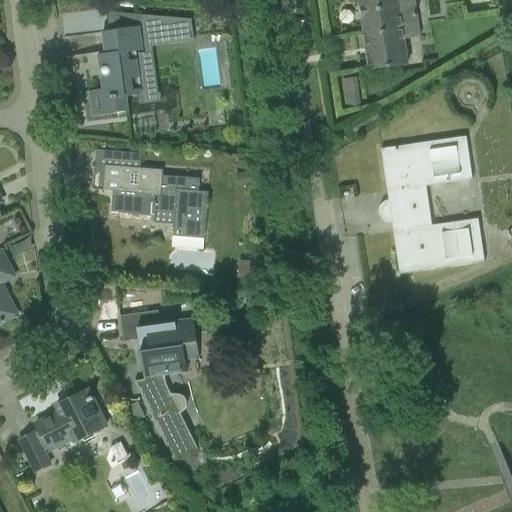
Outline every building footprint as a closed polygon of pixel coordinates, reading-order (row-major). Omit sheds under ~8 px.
[(412,0),(358,0),(369,71),(406,65),(403,40),(419,38),(412,0)] [(139,28),(121,30),(101,33),(104,55),(97,56),(102,90),(88,92),(91,116),(127,111),(125,97),(140,95),(134,53),(142,52),(139,28)] [(356,78),(341,81),(345,111),(360,108),(356,78)] [(399,275),(418,272),(483,263),(477,220),(431,227),(425,188),(471,181),(465,138),(380,150),(386,193),(391,193),(392,201),(387,201),(385,202),(383,203),(382,204),(380,205),(379,207),(378,209),(378,210),(377,212),(377,214),(378,216),(378,217),(379,219),(380,221),(382,223),(384,224),(386,225),(389,225),(390,225),(396,224),(397,232),(392,233),(399,275)] [(104,166),(102,192),(112,193),(110,213),(130,215),(173,219),(171,238),(203,241),(207,194),(197,193),(198,180),(183,179),(161,177),(161,172),(140,170),(124,168),(104,166)] [(247,173),(235,176),(238,188),(250,185),(247,173)] [(11,260),(26,254),(21,238),(5,244),(11,260)] [(0,325),(16,317),(14,313),(15,312),(6,292),(4,293),(0,286),(0,285),(13,279),(1,254),(0,254),(0,325)] [(236,282),(236,286),(261,288),(263,264),(238,262),(236,279),(236,282)] [(157,311),(118,317),(122,344),(137,342),(143,382),(133,383),(176,467),(200,454),(182,418),(186,414),(187,413),(188,411),(188,410),(188,408),(188,406),(187,404),(186,402),(185,401),(183,400),(181,399),(180,399),(165,397),(161,373),(185,369),(183,361),(199,358),(193,320),(159,325),(157,311)] [(19,442),(28,460),(35,474),(51,467),(45,455),(73,440),(75,444),(106,428),(87,392),(55,408),(58,413),(39,423),(42,430),(19,442)] [(130,490),(137,506),(156,497),(148,481),(130,490)]
